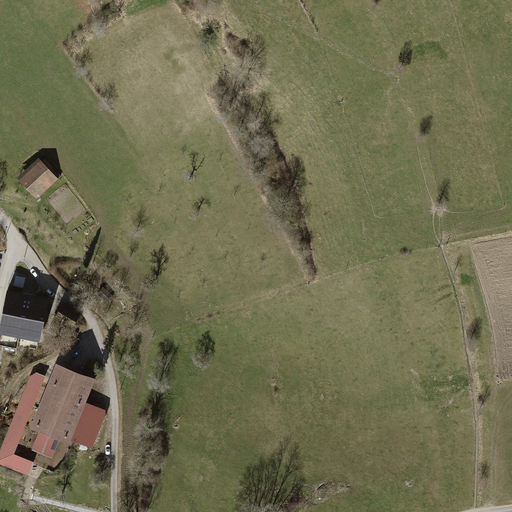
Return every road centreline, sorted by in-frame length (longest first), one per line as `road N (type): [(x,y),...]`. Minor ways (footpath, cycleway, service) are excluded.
road 1 (track): [(11,230),(58,294),(86,317),(100,347),(113,394),(114,511)]
road 2 (track): [(475,511),(478,426),(449,246)]
